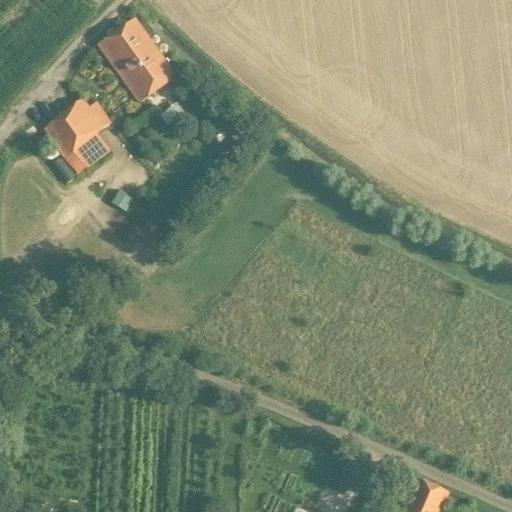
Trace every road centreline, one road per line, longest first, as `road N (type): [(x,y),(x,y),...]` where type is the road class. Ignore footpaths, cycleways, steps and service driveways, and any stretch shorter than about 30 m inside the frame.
road 1 (unclassified): [(0,312),(229,387),(511,509)]
road 2 (track): [(128,0),(0,137)]
